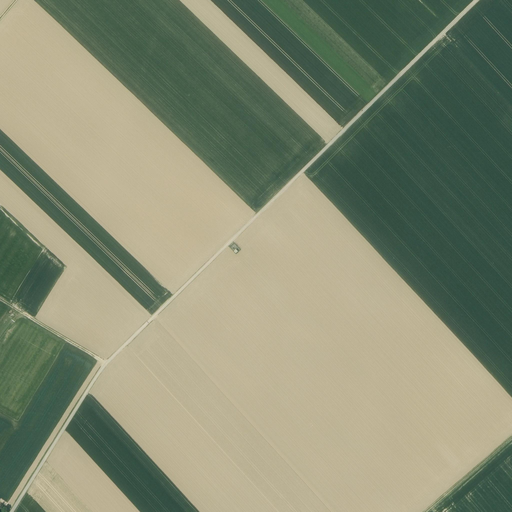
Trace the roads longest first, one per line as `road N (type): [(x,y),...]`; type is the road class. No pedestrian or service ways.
road 1 (track): [(476,0),(104,364),(17,511)]
road 2 (track): [(104,364),(25,317),(0,348)]
